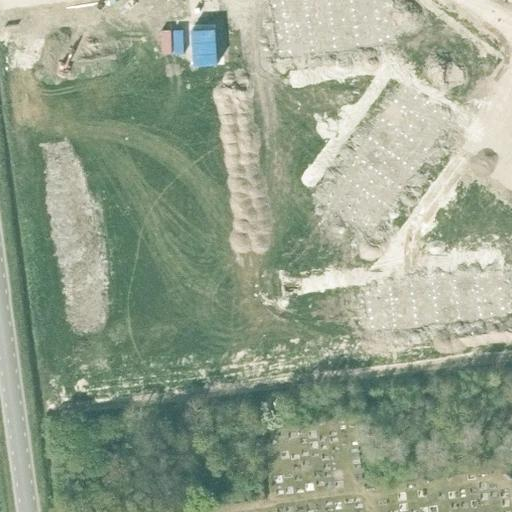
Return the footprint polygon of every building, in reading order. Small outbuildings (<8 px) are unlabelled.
[(300,0),(268,0),(272,26),(304,22),(300,0)] [(323,0),(300,0),(304,22),(326,19),(323,0)] [(346,0),(323,0),(326,19),(349,15),(346,0)] [(379,0),(346,0),(349,15),(381,11),(379,0)] [(381,11),(349,15),(353,43),(385,39),(381,11)] [(349,15),(326,19),(330,46),(353,43),(349,15)] [(326,19),(304,22),(308,49),(330,46),(326,19)] [(304,22),(272,26),(276,54),(308,49),(304,22)] [(395,91),(376,118),(399,133),(418,107),(395,91)] [(418,107),(399,133),(422,149),(441,122),(418,107)] [(376,118),(364,136),(386,152),(399,133),(376,118)] [(399,133),(386,152),(409,168),(422,149),(399,133)] [(364,136),(351,155),(374,171),(386,152),(364,136)] [(386,152),(374,171),(397,187),(409,168),(386,152)] [(351,155),(338,174),(361,190),(374,171),(351,155)] [(374,171),(361,190),(384,205),(397,187),(374,171)] [(338,174),(320,201),(342,217),(361,190),(338,174)] [(361,190),(342,217),(365,232),(384,205),(361,190)] [(496,274),(473,277),(477,315),(500,312),(496,274)] [(473,277),(451,279),(456,317),(477,315),(473,277)] [(451,279),(430,282),(434,320),(456,317),(451,279)] [(430,282),(408,284),(413,322),(434,320),(430,282)] [(408,284),(387,287),(391,325),(413,322),(408,284)] [(387,287),(363,289),(368,328),(391,325),(387,287)]
